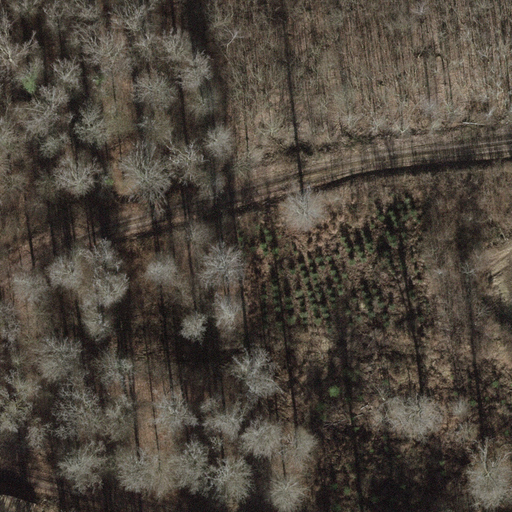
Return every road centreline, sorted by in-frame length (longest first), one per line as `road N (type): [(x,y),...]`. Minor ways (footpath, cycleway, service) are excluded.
road 1 (track): [(511,144),(383,156),(149,217),(0,282)]
road 2 (track): [(0,473),(174,511)]
